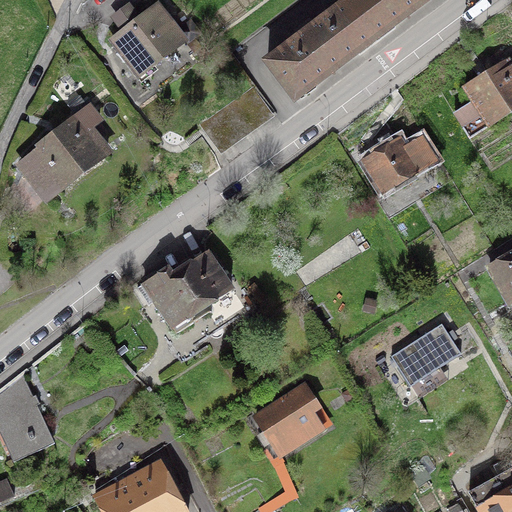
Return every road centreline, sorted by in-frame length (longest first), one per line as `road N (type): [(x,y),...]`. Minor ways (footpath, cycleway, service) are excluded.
road 1 (residential): [(0,353),(466,0)]
road 2 (unclassified): [(0,176),(4,152),(80,0)]
